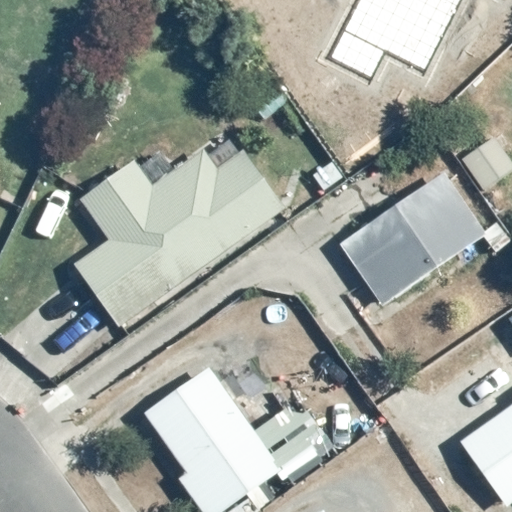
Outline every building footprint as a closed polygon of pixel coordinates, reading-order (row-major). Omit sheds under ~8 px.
[(283,212),(225,131),(168,172),(153,151),(82,201),(110,241),(73,267),(118,329),(283,212)] [(511,171),(511,164),(494,137),(460,158),(481,191),(511,171)] [(489,242),(449,179),(345,244),(385,307),(489,242)] [(298,394),(246,429),(208,372),(145,415),(186,476),(179,480),(200,511),(223,511),(278,476),(271,465),(323,431),(298,394)] [(511,383),(502,390),(511,403),(511,407),(461,444),(507,509),(511,504),(511,383)]
